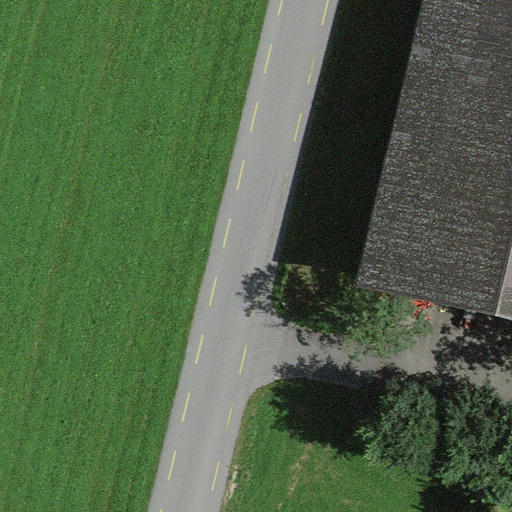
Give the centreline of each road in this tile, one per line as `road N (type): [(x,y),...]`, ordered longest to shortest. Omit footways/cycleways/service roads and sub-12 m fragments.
road 1 (unclassified): [(314,0),(191,511)]
road 2 (unknown): [(511,388),(222,384)]
